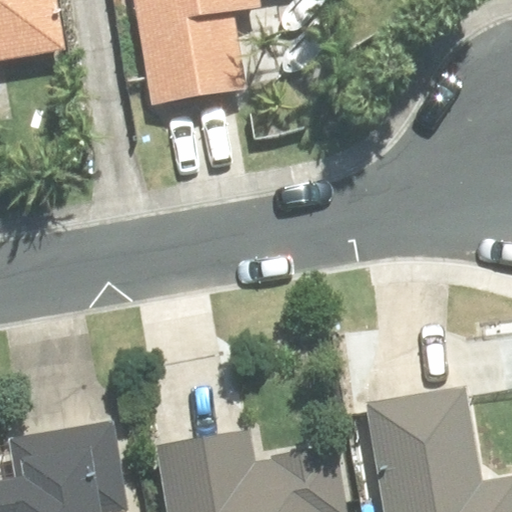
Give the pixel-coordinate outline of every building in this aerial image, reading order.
[(0,0),(0,64),(60,54),(51,0),(0,0)] [(130,0),(149,109),(242,92),(229,17),(258,11),(255,0),(130,0)] [(511,511),(511,481),(477,487),(462,392),(363,408),(380,511),(511,511)] [(120,511),(108,430),(5,446),(12,489),(0,490),(0,511),(120,511)] [(245,434),(153,450),(163,511),(341,511),(331,451),(267,461),(267,464),(251,467),(245,434)]
